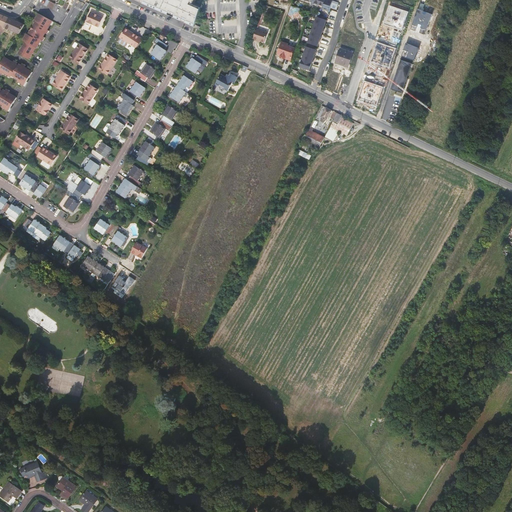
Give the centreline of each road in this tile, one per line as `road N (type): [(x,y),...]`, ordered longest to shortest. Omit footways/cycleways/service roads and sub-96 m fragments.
road 1 (residential): [(78,236),(187,35)]
road 2 (tertiary): [(348,109),(511,186)]
road 3 (tertiary): [(187,35),(348,109)]
road 4 (residential): [(119,5),(47,132)]
